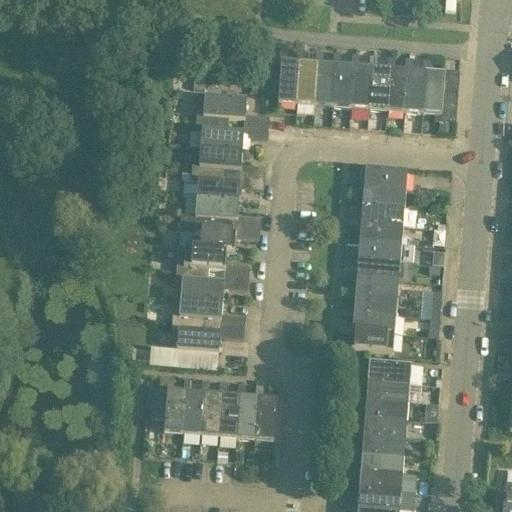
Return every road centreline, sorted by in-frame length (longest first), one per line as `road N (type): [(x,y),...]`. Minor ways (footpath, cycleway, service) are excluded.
road 1 (residential): [(272,504),(288,478),(294,378),(275,337),(290,159),(319,150),(482,163)]
road 2 (residential): [(457,511),(482,163)]
road 3 (residential): [(488,54),(260,28)]
